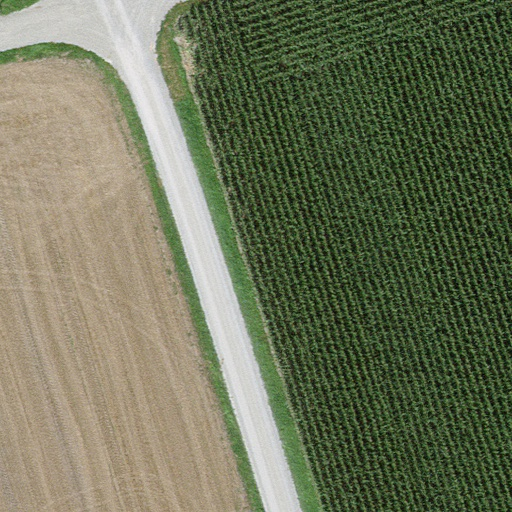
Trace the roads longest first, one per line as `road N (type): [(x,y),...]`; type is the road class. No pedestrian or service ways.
road 1 (track): [(284,511),(175,171),(107,0)]
road 2 (track): [(166,0),(0,43)]
